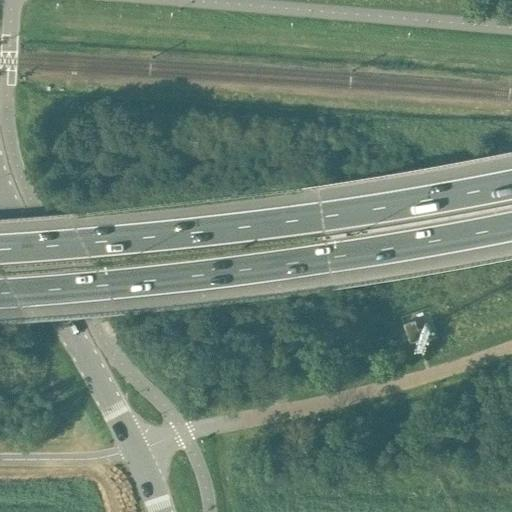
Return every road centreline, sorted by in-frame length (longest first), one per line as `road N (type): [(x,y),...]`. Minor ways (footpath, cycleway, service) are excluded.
road 1 (motorway): [(0,290),(208,271),(511,223)]
road 2 (motorway): [(511,182),(201,230),(0,246)]
road 3 (unclassified): [(511,345),(434,374),(184,432),(135,451)]
road 4 (tertiary): [(135,451),(0,193)]
